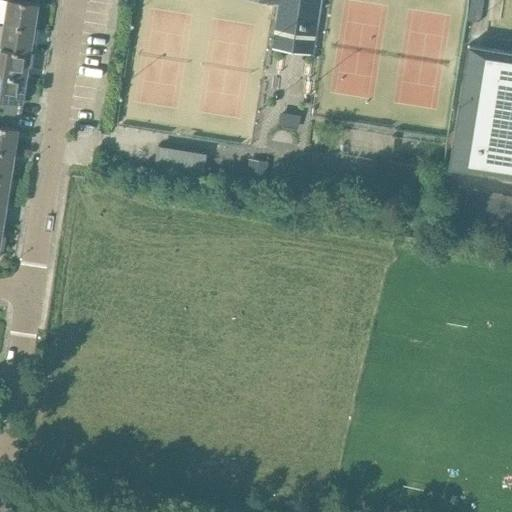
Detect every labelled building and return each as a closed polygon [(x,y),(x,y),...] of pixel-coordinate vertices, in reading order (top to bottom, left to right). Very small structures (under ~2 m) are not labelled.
[(38,3),(20,0),(6,0),(3,23),(34,28),(38,3)] [(265,0),(279,2),(276,21),(275,21),(300,25),(300,27),(305,28),(305,26),(316,28),(320,0),(265,0)] [(471,0),(468,19),(472,20),(480,21),(483,0),(471,0)] [(0,47),(30,52),(34,28),(3,23),(0,40),(0,47)] [(511,51),(468,44),(468,46),(449,165),(511,174),(511,51)] [(0,72),(26,77),(30,52),(0,47),(0,72)] [(0,107),(3,108),(5,99),(22,101),(26,77),(0,72),(0,107)] [(0,151),(14,153),(18,128),(0,124),(0,151)] [(316,152),(336,155),(338,139),(319,136),(316,152)] [(201,174),(202,174),(205,153),(158,146),(157,146),(154,166),(154,167),(201,174)] [(0,175),(10,177),(14,153),(0,151),(0,175)] [(0,200),(6,202),(10,177),(0,175),(0,200)] [(462,187),(448,185),(444,184),(438,214),(457,218),(462,187)] [(511,227),(511,195),(467,188),(462,218),(511,227)]
